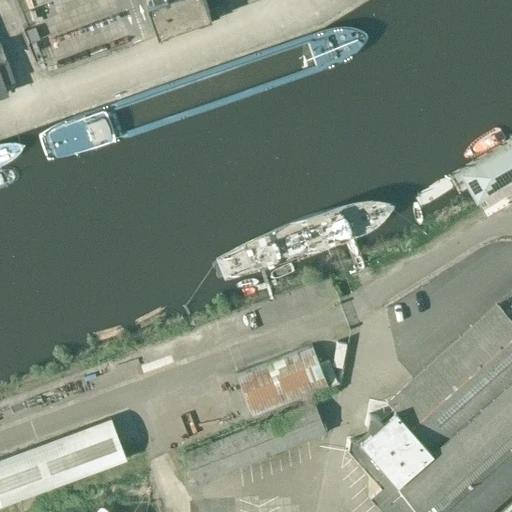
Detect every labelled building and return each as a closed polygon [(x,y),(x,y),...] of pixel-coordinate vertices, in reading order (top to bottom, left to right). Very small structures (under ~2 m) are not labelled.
[(207,8),(204,0),(151,0),(152,3),(145,5),(157,37),(158,37),(157,35),(208,17),(209,19),(210,19),(206,9),(207,8)] [(0,94),(6,92),(3,83),(12,80),(0,44),(0,94)] [(511,142),(460,173),(476,201),(511,179),(511,142)] [(348,450),(347,451),(378,486),(367,496),(380,511),(482,511),(511,486),(511,321),(497,304),(386,401),(393,409),(382,420),(377,415),(366,414),(365,425),(370,430),(358,441),(348,439),(348,450)] [(326,387),(309,344),(233,373),(250,417),(326,387)] [(320,420),(312,401),(183,452),(195,484),(325,432),(320,420)] [(0,506),(125,461),(110,420),(0,460),(0,506)] [(511,511),(511,503),(501,511),(511,511)]
